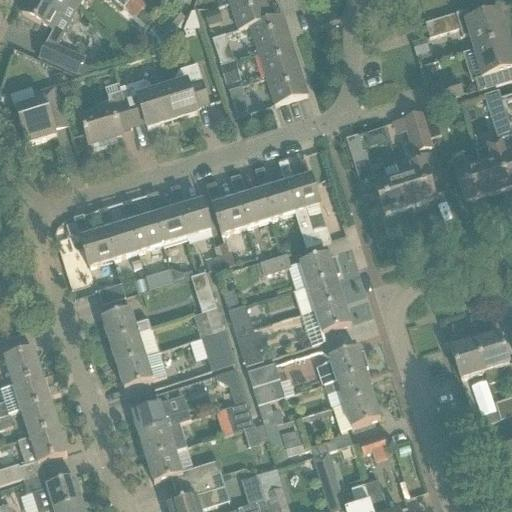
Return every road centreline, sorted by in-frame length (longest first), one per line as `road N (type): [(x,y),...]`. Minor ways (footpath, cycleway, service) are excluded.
road 1 (residential): [(30,218),(325,124),(349,93),(358,0)]
road 2 (residential): [(511,257),(420,287),(399,302),(396,328),(452,511)]
road 3 (residential): [(122,511),(30,218)]
